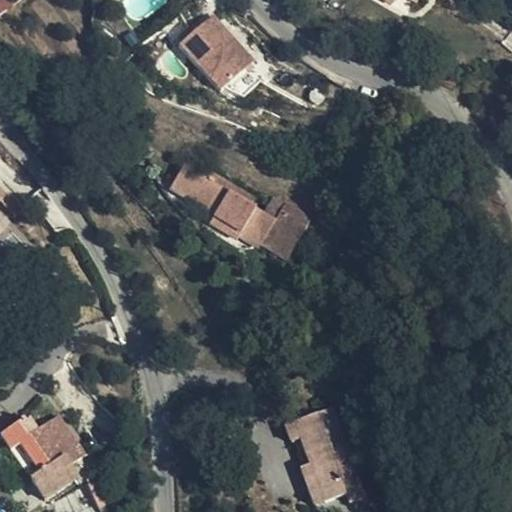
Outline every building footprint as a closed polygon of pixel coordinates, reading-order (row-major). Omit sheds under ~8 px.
[(217,1),(216,0),(199,0),(206,9),(217,1)] [(238,40),(222,8),(205,16),(221,48),(238,40)] [(229,92),(231,87),(220,81),(217,86),(229,92)] [(322,101),(322,97),(321,95),(319,93),(315,92),(312,92),(309,95),(307,99),(309,104),(312,106),(316,107),(320,104),(322,101)] [(332,176),(335,163),(321,159),(316,172),(332,176)] [(262,241),(285,205),(274,199),(262,215),(220,190),(221,187),(201,175),(200,178),(183,168),(169,191),(214,218),(210,226),(235,242),(236,240),(243,230),(262,241)] [(311,219),(285,205),(262,241),(259,247),(286,262),(311,219)] [(259,247),(262,241),(243,230),(236,240),(256,252),(259,247)] [(316,507),(346,496),(344,491),(361,485),(354,466),(349,454),(333,411),(286,428),(292,445),(302,441),(311,466),(302,470),(316,507)] [(78,447),(57,419),(37,432),(32,435),(24,424),(23,422),(0,436),(0,438),(45,502),(77,479),(69,468),(81,459),(75,450),(78,447)] [(32,435),(37,432),(29,420),(24,424),(32,435)] [(86,456),(78,447),(75,450),(81,459),(86,456)] [(358,450),(349,454),(354,466),(363,462),(358,450)] [(99,511),(116,505),(104,481),(90,486),(99,511)] [(344,491),(346,496),(350,505),(366,499),(361,485),(344,491)]
